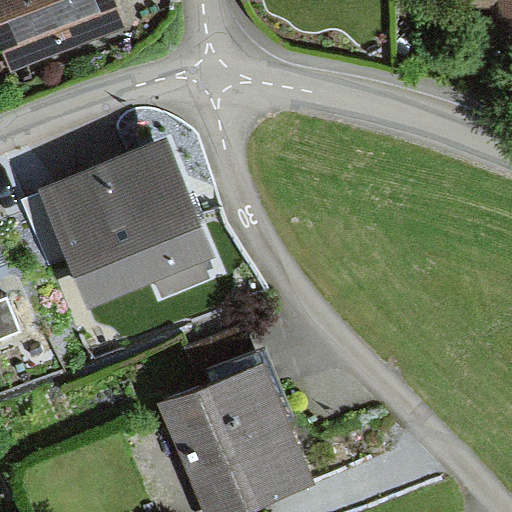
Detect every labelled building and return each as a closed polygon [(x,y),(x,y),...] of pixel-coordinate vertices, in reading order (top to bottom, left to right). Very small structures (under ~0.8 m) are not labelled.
[(113,0),(0,0),(0,4),(24,63),(123,24),(113,0)] [(511,0),(436,0),(437,11),(511,11),(511,0)] [(156,146),(47,193),(90,290),(149,264),(164,299),(214,277),(156,146)] [(0,258),(0,358),(35,344),(0,258)] [(263,359),(144,408),(187,511),(265,511),(318,490),(263,359)]
